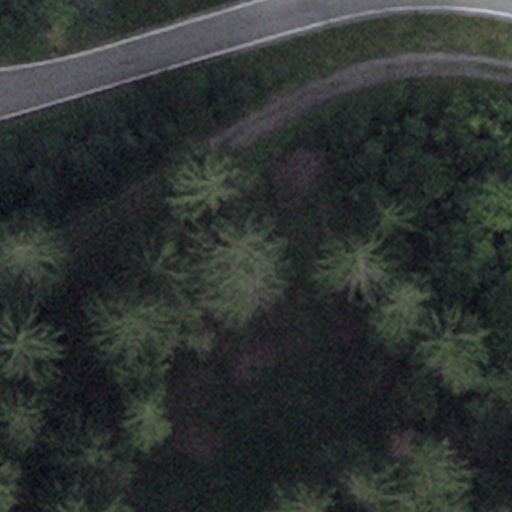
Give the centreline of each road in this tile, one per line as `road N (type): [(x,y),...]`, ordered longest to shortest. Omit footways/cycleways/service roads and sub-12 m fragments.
road 1 (track): [(511,108),(394,101),(338,122),(22,337),(0,344)]
road 2 (unclassified): [(341,0),(0,90)]
